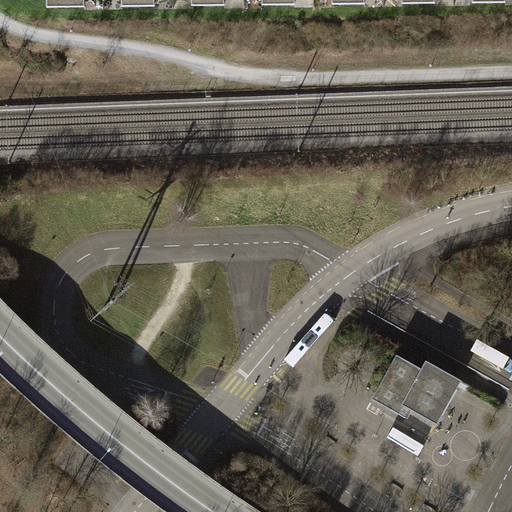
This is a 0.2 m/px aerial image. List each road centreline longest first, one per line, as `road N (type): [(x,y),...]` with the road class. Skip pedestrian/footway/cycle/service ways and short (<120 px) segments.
road 1 (unclassified): [(245,247),(114,251),(77,262),(57,286),(62,349),(217,416)]
road 2 (tertiary): [(0,336),(214,511)]
road 3 (unclassified): [(511,366),(349,277)]
road 4 (residential): [(349,277),(427,232),(511,208)]
road 5 (unclassified): [(217,416),(365,511)]
road 6 (residential): [(262,364),(349,277)]
road 7 (residential): [(140,511),(217,416)]
